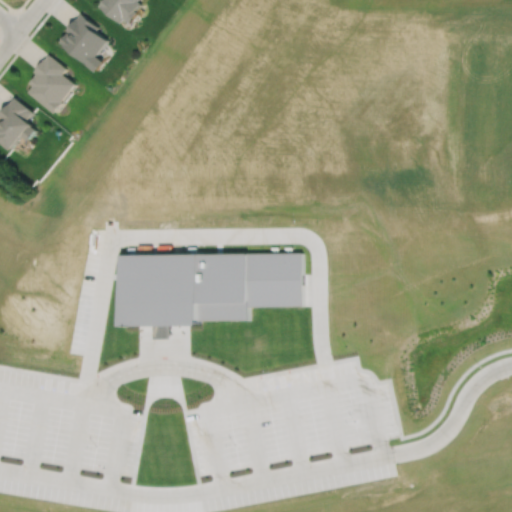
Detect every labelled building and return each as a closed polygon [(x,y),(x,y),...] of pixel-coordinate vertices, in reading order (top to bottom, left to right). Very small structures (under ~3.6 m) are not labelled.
[(102,0),(99,5),(121,22),(125,17),(131,22),(139,12),(136,9),(142,2),(139,0),(102,0)] [(82,12),(78,18),(77,17),(67,29),(71,32),(70,33),(68,32),(61,41),(98,71),(105,61),(98,55),(110,40),(98,30),(101,27),(82,12)] [(29,91),(56,112),(65,102),(63,101),(77,83),(64,73),(69,68),(51,54),(46,59),(45,58),(35,70),(38,73),(30,82),(34,85),(29,91)] [(16,97),(11,103),(10,102),(0,115),(5,119),(0,125),(0,139),(13,150),(24,136),(29,140),(37,129),(32,125),(34,124),(29,120),(35,112),(16,97)] [(122,254),(122,276),(123,328),(155,328),(156,339),(163,339),(171,339),(171,328),(201,327),(201,321),(251,321),(251,306),(305,306),(305,253),(122,254)]
